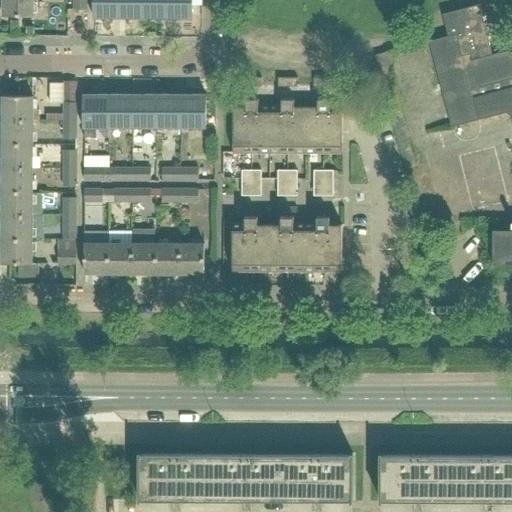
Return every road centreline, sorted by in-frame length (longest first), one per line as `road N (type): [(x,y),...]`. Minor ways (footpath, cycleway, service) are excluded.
road 1 (tertiary): [(0,402),(511,401)]
road 2 (residential): [(372,297),(0,295)]
road 3 (residential): [(215,0),(215,33),(206,54),(190,62),(0,59)]
road 4 (residential): [(372,297),(376,203),(354,102)]
road 5 (residential): [(511,299),(372,297)]
